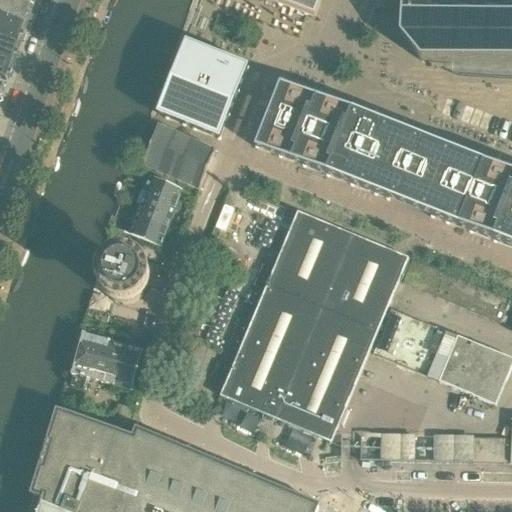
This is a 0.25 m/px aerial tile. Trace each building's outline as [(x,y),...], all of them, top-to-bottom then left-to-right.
[(0,0),(0,18),(24,28),(26,21),(28,15),(30,10),(6,0),(0,0)] [(6,0),(30,10),(32,0),(6,0)] [(262,0),(263,1),(278,6),(281,7),(290,11),(293,12),(304,16),(307,17),(315,21),(323,0),(262,0)] [(511,0),(399,0),(398,35),(418,62),(450,64),(450,67),(449,73),(455,76),(511,79),(511,0)] [(0,40),(17,48),(24,28),(0,18),(0,40)] [(0,62),(11,67),(17,48),(0,40),(0,62)] [(157,117),(220,142),(249,68),(186,44),(157,117)] [(0,84),(4,86),(11,67),(0,62),(0,84)] [(280,85),(254,149),(389,203),(430,219),(511,251),(511,176),(434,146),(392,129),(283,86),(280,85)] [(197,191),(199,192),(200,192),(201,189),(204,179),(205,179),(206,177),(205,177),(209,167),(210,167),(210,165),(214,155),(215,152),(212,151),(204,147),(202,146),(194,142),(191,141),(183,137),(181,136),(180,136),(172,132),(170,131),(162,128),(162,127),(160,127),(159,129),(159,130),(155,140),(154,142),(155,142),(151,152),(150,152),(149,154),(150,154),(146,164),(145,164),(144,167),(147,169),(147,168),(155,172),(157,173),(158,173),(166,176),(165,177),(168,178),(176,181),(176,182),(179,183),(179,182),(187,186),(186,186),(189,187),(197,190),(197,191)] [(143,188),(141,192),(177,206),(182,192),(152,178),(147,189),(143,188)] [(144,197),(140,208),(171,220),(177,206),(141,192),(140,195),(144,197)] [(133,214),(131,219),(166,234),(171,220),(140,208),(137,216),(133,214)] [(220,399),(253,413),(295,293),(301,296),(328,227),(298,214),(220,399)] [(166,234),(131,219),(130,221),(134,223),(129,234),(161,248),(166,234)] [(295,293),(253,413),(263,417),(263,422),(275,423),(276,422),(331,445),(336,435),(397,288),(408,261),(356,239),(328,227),(301,296),(295,293)] [(122,315),(124,315),(128,315),(131,314),(134,313),(137,312),(140,311),(142,309),(145,307),(147,305),(149,303),(151,300),(152,297),(153,294),(154,291),(154,288),(154,285),(154,282),(154,279),(153,276),(152,273),(150,271),(149,268),(147,266),(145,264),(142,262),(140,260),(137,259),(134,257),(131,257),(127,256),(124,256),(121,256),(118,257),(115,258),(112,259),(110,260),(107,262),(105,264),(103,266),(101,269),(99,271),(98,274),(97,277),(96,280),(96,283),(95,286),(96,289),(96,292),(97,295),(98,298),(100,300),(101,303),(103,305),(105,308),(108,309),(110,311),(113,312),(116,314),(119,314),(122,315)] [(496,323),(502,326),(511,329),(511,303),(507,301),(413,262),(412,261),(403,284),(437,299),(496,323)] [(511,361),(464,342),(393,312),(392,311),(374,354),(373,357),(425,379),(472,398),(472,399),(489,406),(496,409),(511,367),(511,361)] [(71,385),(86,389),(88,380),(101,383),(101,384),(103,384),(112,386),(112,387),(114,387),(130,391),(130,392),(132,392),(132,391),(132,390),(135,379),(136,379),(136,377),(139,366),(140,365),(139,364),(142,353),(142,352),(142,351),(138,350),(138,349),(123,345),(122,346),(110,342),(108,341),(108,342),(85,336),(85,335),(83,335),(83,337),(72,374),(72,375),(73,376),(71,385)] [(118,406),(114,420),(128,425),(133,411),(118,406)] [(316,511),(318,507),(268,486),(137,430),(132,440),(68,419),(37,511),(316,511)] [(336,435),(331,445),(341,449),(341,435),(336,435)] [(485,440),(414,439),(362,437),(361,462),(511,465),(511,440),(511,441),(485,440)]
